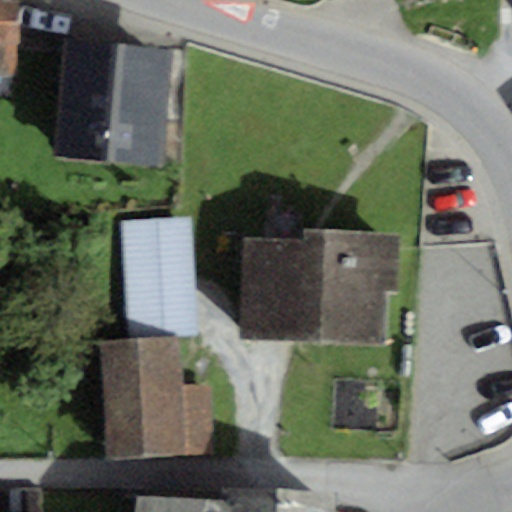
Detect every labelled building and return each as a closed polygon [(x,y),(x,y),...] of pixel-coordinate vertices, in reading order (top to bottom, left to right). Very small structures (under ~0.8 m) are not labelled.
[(318,0),(322,10),(356,0),(318,0)] [(14,10),(0,10),(0,75),(16,75),(14,10)] [(164,54),(70,47),(62,149),(156,156),(164,54)] [(194,227),(128,228),(131,341),(197,339),(194,227)] [(235,290),(390,295),(392,237),(311,234),(262,233),(261,246),(237,245),(235,290)] [(390,295),(235,290),(233,348),(309,351),(388,353),(390,295)] [(176,348),(96,349),(97,458),(235,457),(235,396),(177,397),(176,348)] [(229,508),(147,502),(144,511),(327,511),(328,498),(230,495),(229,508)]
